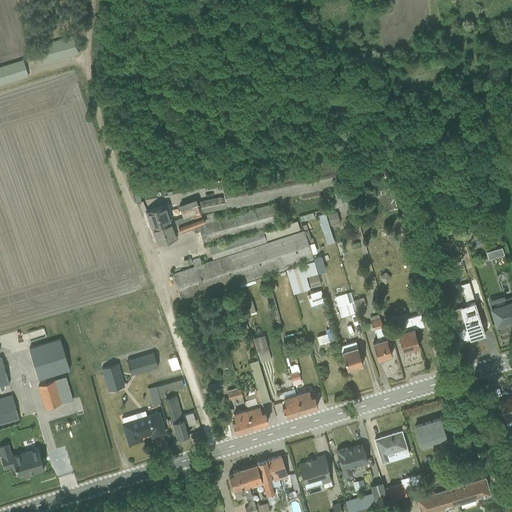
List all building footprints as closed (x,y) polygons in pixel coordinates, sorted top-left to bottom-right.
[(75,0),(71,22),(79,24),(84,0),(75,0)] [(52,42),(29,48),(32,57),(40,55),(42,63),(78,53),(72,34),(51,40),(52,42)] [(0,84),(28,76),(22,59),(0,65),(0,84)] [(432,155),(438,175),(444,173),(437,149),(434,150),(435,154),(432,155)] [(419,154),(406,154),(406,174),(418,174),(419,154)] [(344,182),(338,156),(270,171),(269,166),(247,171),(248,176),(221,181),(224,195),(220,196),(220,195),(196,201),(195,198),(178,204),(183,217),(191,214),(191,213),(199,210),(199,207),(200,206),(201,212),(226,206),(226,208),(288,195),(289,199),(320,194),(319,189),(344,182)] [(126,181),(136,178),(131,161),(127,162),(127,161),(121,164),(126,181)] [(133,195),(149,192),(149,189),(158,188),(158,184),(149,186),(147,178),(131,181),(133,195)] [(161,197),(183,192),(182,187),(159,191),(161,197)] [(330,207),(352,201),(348,187),(326,194),(330,207)] [(370,192),(375,212),(388,208),(389,213),(397,211),(392,191),(391,188),(389,188),(389,187),(370,192)] [(157,243),(176,236),(176,234),(180,232),(193,227),(193,231),(199,229),(202,243),(279,222),(274,202),(215,218),(215,216),(218,215),(218,210),(213,211),(201,213),(200,213),(191,214),(183,217),(171,220),(151,227),(157,243)] [(145,211),(151,227),(171,220),(165,203),(145,211)] [(331,227),(340,224),(336,210),(327,213),(331,227)] [(212,258),(266,240),(265,239),(299,228),(296,220),(262,230),(261,228),(208,245),(212,258)] [(180,300),(313,256),(311,253),(308,243),(304,230),(201,263),(199,256),(192,259),(194,266),(171,273),(180,300)] [(184,265),(191,263),(190,256),(182,258),(184,265)] [(292,291),(320,283),(313,259),(285,268),(292,291)] [(252,280),(236,285),(239,295),(245,293),(244,287),(254,284),(252,280)] [(268,290),(276,289),(274,280),(267,282),(268,290)] [(422,294),(429,295),(431,283),(424,282),(422,294)] [(410,302),(416,300),(412,285),(406,286),(410,302)] [(312,309),(325,305),(320,288),(306,292),(312,309)] [(341,316),(356,311),(353,299),(350,291),(334,296),(341,316)] [(511,324),(511,323),(511,295),(503,297),(505,302),(490,306),(495,323),(509,319),(511,324)] [(353,299),(356,311),(364,309),(363,306),(366,305),(363,296),(359,298),(359,297),(353,299)] [(473,336),(484,333),(474,300),(460,304),(469,334),(472,333),(473,336)] [(377,359),(392,354),(386,338),(391,335),(387,322),(382,324),(380,317),(379,317),(378,313),(369,316),(373,329),(374,329),(377,339),(372,341),(377,359)] [(402,350),(418,345),(413,328),(423,324),(419,313),(398,319),(401,330),(396,331),(402,350)] [(267,348),(268,348),(262,326),(251,331),(257,351),(257,350),(260,360),(270,358),(267,348)] [(319,349),(337,344),(331,327),(325,329),(327,336),(318,339),(319,342),(317,343),(319,349)] [(462,346),(474,343),(471,335),(460,337),(462,346)] [(38,378),(69,369),(60,337),(29,347),(38,378)] [(347,368),(362,363),(355,340),(340,345),(347,368)] [(130,374),(157,366),(153,352),(126,359),(130,374)] [(0,385),(9,383),(1,355),(0,355),(0,385)] [(252,424),(267,420),(261,401),(271,398),(258,358),(249,361),(257,388),(253,389),(257,402),(256,402),(254,396),(244,399),(246,407),(252,424)] [(107,390),(124,385),(118,362),(101,367),(107,390)] [(287,366),(292,383),(300,381),(297,370),(299,370),(297,363),(287,366)] [(44,407),(72,399),(65,376),(38,384),(44,407)] [(156,385),(160,397),(164,395),(163,391),(183,385),(181,378),(156,385)] [(220,391),(218,381),(207,384),(210,394),(215,392),(214,391),(217,390),(217,391),(220,391)] [(161,401),(160,397),(156,385),(147,388),(152,404),(161,401)] [(229,399),(242,395),(239,387),(226,391),(229,399)] [(300,409),(295,392),(294,387),(281,391),(285,403),(282,404),(284,414),(300,409)] [(300,409),(317,404),(313,394),(310,394),(308,388),(295,392),(300,409)] [(0,423),(19,418),(11,393),(0,396),(0,423)] [(177,437),(188,433),(183,417),(175,394),(165,397),(177,437)] [(504,421),(511,418),(511,395),(498,400),(504,421)] [(71,458),(88,453),(75,407),(63,410),(67,422),(61,423),(71,458)] [(252,424),(246,407),(232,412),(234,418),(232,418),(235,430),(252,424)] [(166,432),(159,410),(146,413),(145,409),(121,416),(123,421),(121,421),(128,444),(143,439),(142,436),(150,433),(151,437),(166,432)] [(39,418),(48,450),(61,446),(51,415),(39,418)] [(445,437),(439,417),(414,425),(420,444),(445,437)] [(406,447),(400,430),(374,438),(381,462),(389,460),(388,458),(393,457),(392,451),(406,447)] [(509,455),(511,454),(511,435),(503,437),(509,455)] [(166,440),(158,440),(158,457),(167,456),(166,440)] [(11,453),(8,441),(0,443),(0,451),(1,455),(0,455),(4,467),(14,464),(17,473),(25,470),(26,473),(43,468),(37,446),(11,453)] [(367,461),(362,443),(347,447),(346,446),(335,449),(344,476),(352,474),(350,466),(367,461)] [(256,462),(262,483),(266,494),(277,491),(276,485),(280,484),(278,478),(287,475),(280,453),(256,462)] [(331,479),(324,453),(316,455),(316,457),(312,458),(312,457),(305,459),(305,460),(298,462),(305,487),(331,479)] [(256,462),(243,466),(249,487),(262,483),(256,462)] [(250,489),(249,487),(243,466),(232,469),(233,472),(228,474),(235,498),(245,495),(248,504),(244,506),(245,511),(256,511),(253,498),(251,491),(252,491),(251,488),(250,489)] [(294,489),(299,487),(294,472),(289,473),(294,489)] [(399,478),(400,482),(403,481),(404,486),(422,481),(419,472),(399,478)] [(490,493),(485,476),(415,497),(420,511),(427,511),(428,511),(481,496),(490,493)] [(355,489),(364,486),(362,478),(352,481),(355,489)] [(349,511),(387,500),(383,487),(381,480),(369,484),(371,490),(345,499),(349,511)] [(383,487),(387,500),(406,494),(404,486),(403,481),(400,482),(383,487)] [(387,500),(388,504),(390,511),(409,505),(406,494),(387,500)] [(333,511),(342,511),(338,500),(331,503),(333,511)] [(363,511),(388,504),(387,500),(349,511),(348,511),(363,511)] [(258,511),(269,508),(267,501),(256,504),(258,511)]
